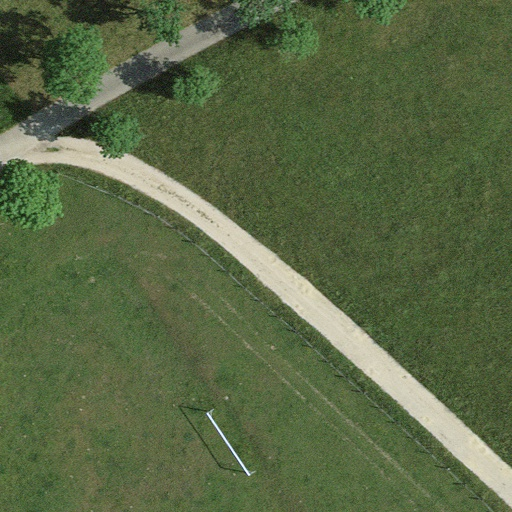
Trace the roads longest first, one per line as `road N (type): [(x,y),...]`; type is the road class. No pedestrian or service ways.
road 1 (track): [(0,155),(85,153),(146,181),(239,243),(511,486)]
road 2 (track): [(0,140),(262,0)]
